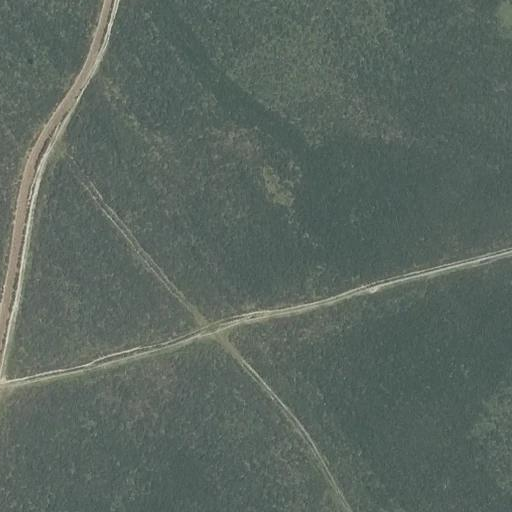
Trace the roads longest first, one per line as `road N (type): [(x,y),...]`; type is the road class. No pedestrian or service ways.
road 1 (track): [(511,247),(0,389)]
road 2 (unknown): [(110,0),(83,78),(32,150),(0,340)]
